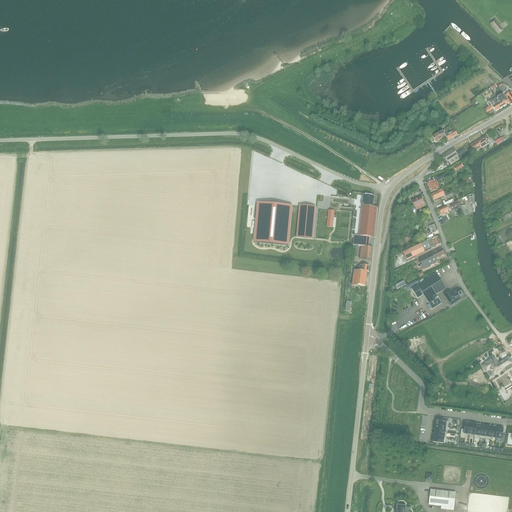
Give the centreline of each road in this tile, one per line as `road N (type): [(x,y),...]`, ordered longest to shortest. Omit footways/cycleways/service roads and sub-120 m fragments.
road 1 (unclassified): [(387,193),(255,136),(0,141)]
road 2 (track): [(389,189),(246,102),(281,90),(384,131),(438,98)]
road 3 (unclassified): [(500,337),(462,285),(419,178)]
road 4 (tertiary): [(347,511),(367,336)]
